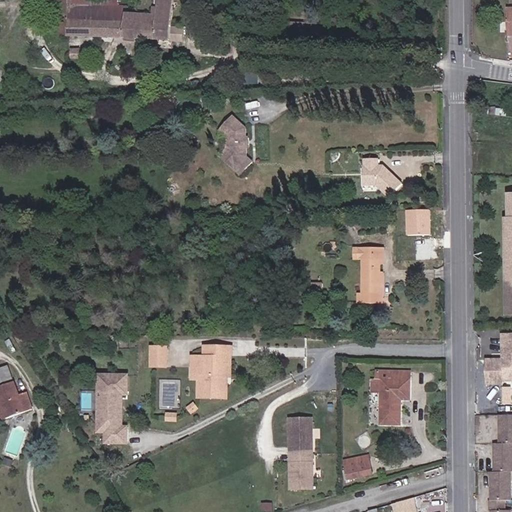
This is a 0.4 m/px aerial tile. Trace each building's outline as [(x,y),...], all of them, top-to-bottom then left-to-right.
[(35,32),(53,32),(53,0),(34,0),(35,7),(35,32)] [(53,0),(53,32),(149,34),(150,6),(116,5),(116,0),(53,0)] [(150,6),(149,34),(174,34),(175,0),(160,0),(161,6),(150,6)] [(185,41),(187,28),(179,28),(178,40),(185,41)] [(0,54),(8,55),(16,56),(16,44),(0,43),(0,54)] [(16,44),(16,56),(32,56),(32,49),(32,44),(16,44)] [(0,74),(8,75),(8,55),(0,54),(0,74)] [(8,55),(8,75),(16,76),(16,56),(8,55)] [(16,56),(16,76),(32,76),(32,63),(32,56),(16,56)] [(240,90),(226,104),(233,110),(233,125),(237,129),(237,133),(232,138),(247,150),(258,137),(252,132),(252,103),(240,90)] [(383,138),(369,138),(369,146),(368,146),(368,164),(381,164),(393,177),(406,164),(391,149),(389,150),(386,146),(383,146),(383,138)] [(411,234),(435,234),(435,209),(411,208),(411,234)] [(386,229),(358,229),(358,249),(362,249),(362,273),(360,273),(359,284),(373,284),(372,275),(382,275),(381,249),(386,249),(386,229)] [(315,271),(315,282),(328,282),(328,271),(315,271)] [(511,331),(501,332),(501,351),(503,351),(503,357),(485,358),(485,382),(502,382),(502,379),(502,375),(511,374),(511,331)] [(235,339),(210,338),(209,367),(203,367),(203,390),(227,389),(227,369),(230,370),(231,348),(234,346),(235,339)] [(170,340),(156,340),(156,359),(171,359),(170,340)] [(411,354),(380,354),(380,360),(371,360),(371,372),(381,371),(381,406),(401,406),(400,383),(411,383),(411,354)] [(17,361),(3,366),(7,378),(22,373),(17,361)] [(103,372),(101,432),(108,432),(108,443),(132,444),(133,423),(128,422),(128,394),(133,394),(134,373),(103,372)] [(23,378),(5,385),(16,414),(34,407),(23,378)] [(311,403),(290,403),(290,421),(293,421),(293,458),(290,457),(290,475),(311,475),(311,403)] [(511,415),(499,415),(499,444),(494,444),(494,472),(511,472),(511,415)] [(352,453),(352,460),(370,457),(369,449),(352,453)] [(433,460),(415,466),(420,479),(437,473),(433,460)] [(511,501),(511,472),(494,472),(491,472),(491,501),(490,501),(490,511),(491,511),(510,511),(511,511),(504,511),(504,501),(511,501)]
